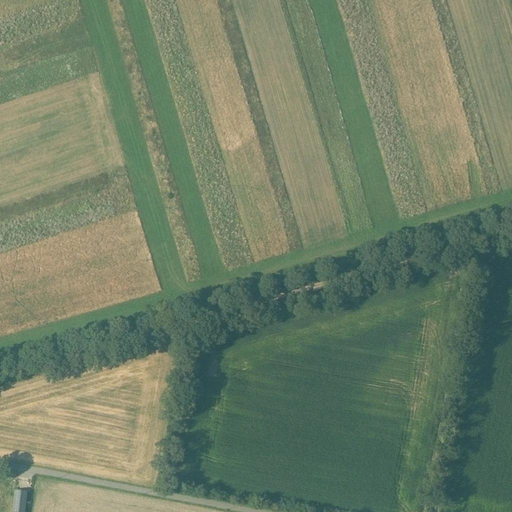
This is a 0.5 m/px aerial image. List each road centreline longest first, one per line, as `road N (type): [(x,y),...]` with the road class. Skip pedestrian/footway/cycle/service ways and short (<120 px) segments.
road 1 (track): [(0,375),(511,226)]
road 2 (residential): [(245,511),(0,465)]
